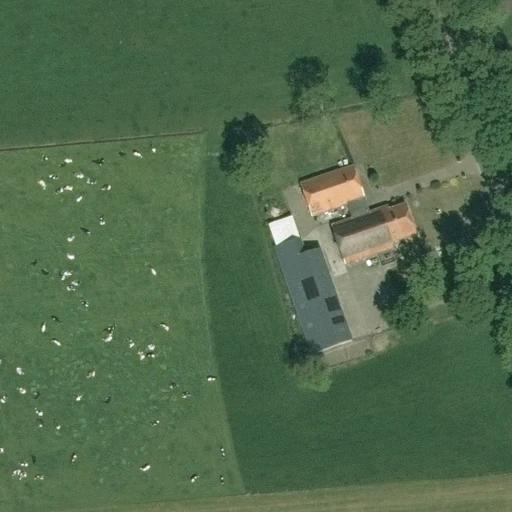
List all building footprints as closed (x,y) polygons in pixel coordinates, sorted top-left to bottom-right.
[(499,171),(495,147),(485,149),(489,173),(499,171)] [(369,212),(352,166),(299,185),(311,217),(345,205),(350,218),(330,226),(343,264),(393,247),(392,243),(416,235),(405,205),(388,211),(387,205),(369,212)] [(284,241),(304,230),(294,212),(274,222),(284,241)] [(275,248),(312,357),(351,344),(319,251),(305,256),(299,240),(275,248)] [(392,284),(407,278),(402,264),(387,270),(392,284)]
